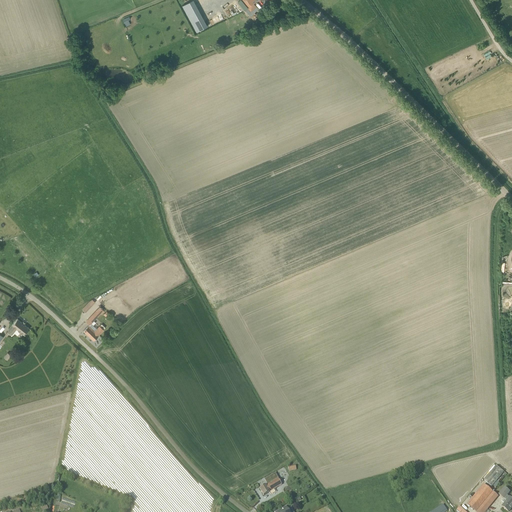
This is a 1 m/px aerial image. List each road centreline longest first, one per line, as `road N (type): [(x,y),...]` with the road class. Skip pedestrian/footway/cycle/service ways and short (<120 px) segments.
road 1 (unclassified): [(243,511),(197,474),(56,317),(0,277)]
road 2 (unclassified): [(511,200),(298,0)]
